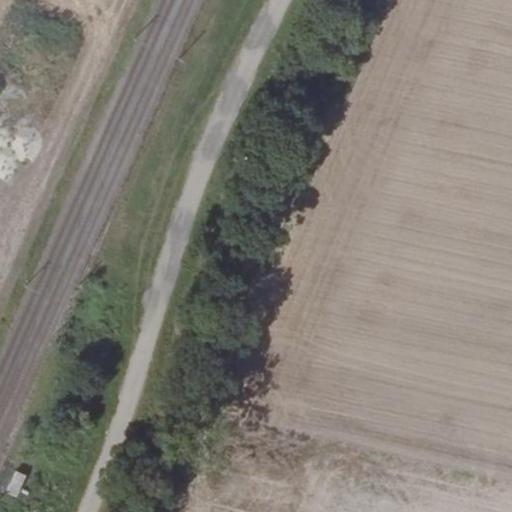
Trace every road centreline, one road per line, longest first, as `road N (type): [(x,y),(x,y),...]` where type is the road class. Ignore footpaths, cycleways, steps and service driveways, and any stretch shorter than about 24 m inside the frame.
road 1 (track): [(86,511),(188,210),(280,0)]
road 2 (track): [(0,261),(119,0)]
